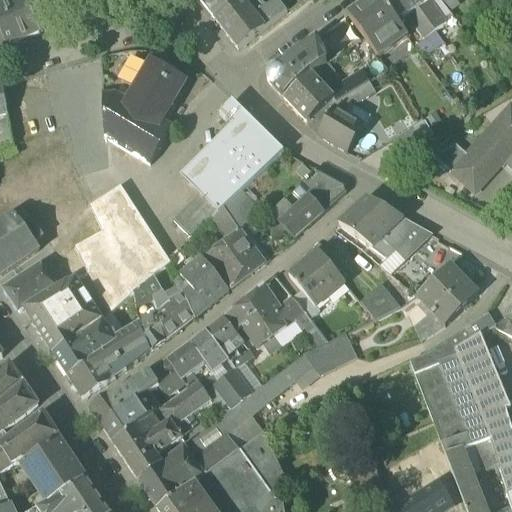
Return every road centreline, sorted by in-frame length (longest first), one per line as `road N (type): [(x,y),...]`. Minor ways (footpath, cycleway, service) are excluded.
road 1 (residential): [(374,182),(218,314),(67,417)]
road 2 (residential): [(0,75),(182,16)]
road 3 (residential): [(242,79),(296,135),(374,182)]
road 4 (residential): [(374,182),(511,260)]
road 5 (residential): [(337,0),(242,79)]
